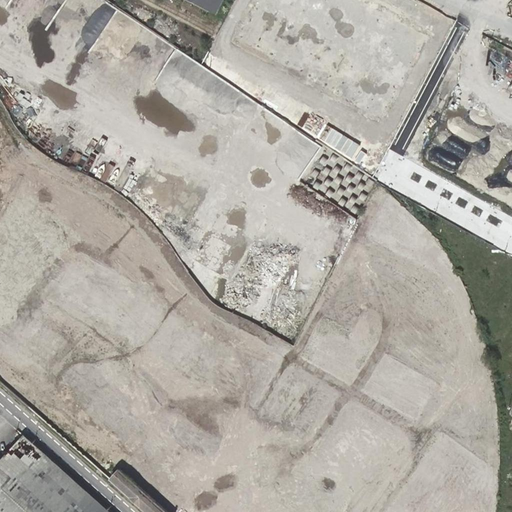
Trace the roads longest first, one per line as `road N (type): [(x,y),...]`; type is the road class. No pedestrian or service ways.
road 1 (unknown): [(0,9),(83,53),(136,95),(147,127),(141,149)]
road 2 (unclassified): [(127,511),(0,397)]
road 3 (residential): [(399,145),(473,0)]
